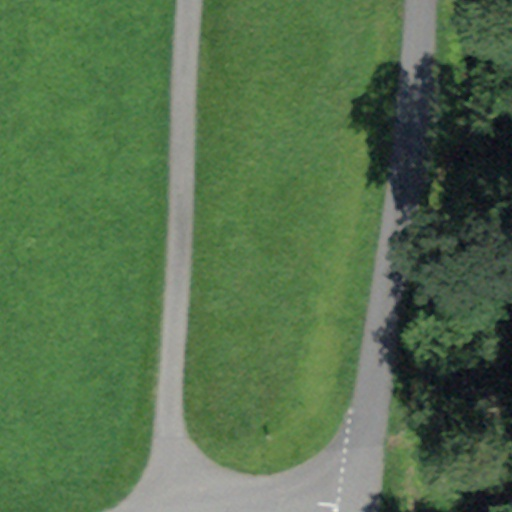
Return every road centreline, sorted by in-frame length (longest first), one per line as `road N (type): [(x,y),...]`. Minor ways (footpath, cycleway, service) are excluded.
road 1 (track): [(178,0),(168,511)]
road 2 (residential): [(470,0),(458,86),(360,468)]
road 3 (residential): [(195,511),(287,497),(360,468)]
